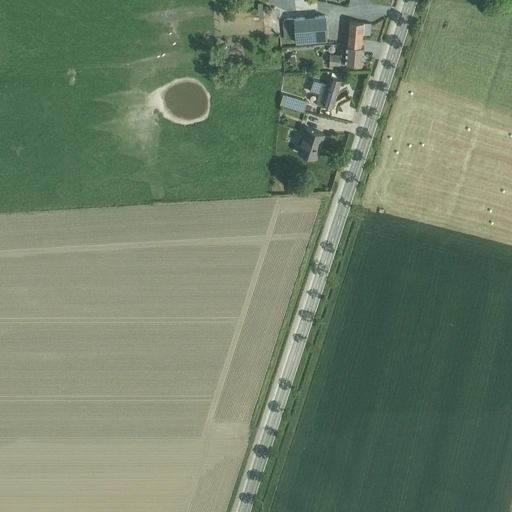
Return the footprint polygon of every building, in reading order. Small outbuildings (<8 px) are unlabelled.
[(286,21),(283,22),(284,39),(296,38),(297,43),(328,40),(326,15),(286,19),(286,21)] [(347,45),(362,47),(363,34),(370,35),(371,23),(349,21),(347,45)] [(362,47),(347,45),(346,50),(341,50),(341,54),(330,54),(329,68),(339,70),(340,63),(362,65),(364,47),(362,47)] [(296,55),(289,56),(290,64),(297,63),(296,55)] [(342,79),(331,76),(329,84),(314,79),(310,92),(319,94),(316,105),(321,106),(321,107),(323,108),(324,107),(332,109),(332,107),(333,107),(342,79)] [(283,94),(281,104),(305,111),(307,101),(283,94)] [(300,136),(298,142),(301,143),(298,152),(309,156),(309,157),(313,158),(315,157),(317,158),(325,133),(306,127),(302,136),(300,136)] [(305,178),(288,180),(288,192),(306,191),(305,178)]
